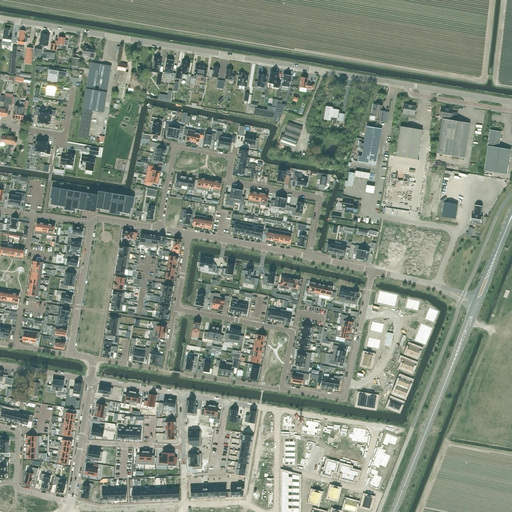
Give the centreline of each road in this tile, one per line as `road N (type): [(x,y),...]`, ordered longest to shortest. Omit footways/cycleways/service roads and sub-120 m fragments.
road 1 (unclassified): [(511,102),(0,18)]
road 2 (residential): [(308,256),(317,197),(230,180),(229,157),(174,150),(159,228)]
road 3 (tertiary): [(393,511),(474,306)]
road 4 (residential): [(177,309),(292,331),(282,388)]
road 5 (unclassified): [(371,214),(449,229),(436,286)]
road 6 (track): [(448,434),(490,330),(469,321)]
road 7 (residential): [(91,224),(71,353)]
road 8 (residential): [(347,382),(382,368),(396,338),(395,316),(362,316)]
road 9 (residential): [(188,234),(308,256)]
